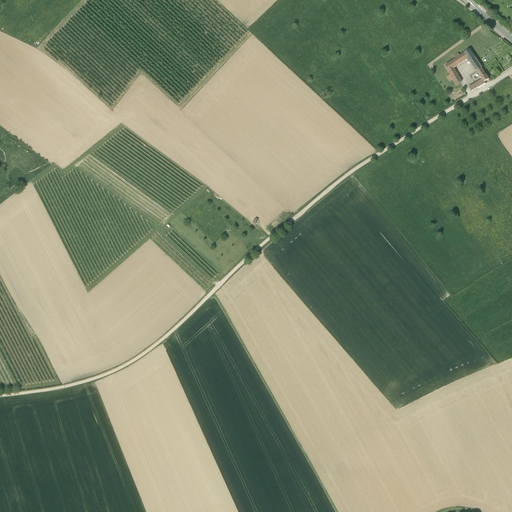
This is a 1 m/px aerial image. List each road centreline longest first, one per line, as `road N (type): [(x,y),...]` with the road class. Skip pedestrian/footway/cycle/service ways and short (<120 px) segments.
road 1 (track): [(212,290),(348,173),(462,100)]
road 2 (track): [(0,395),(119,367),(212,290)]
